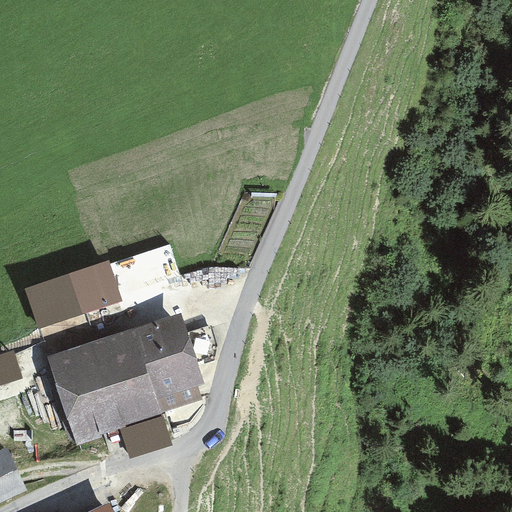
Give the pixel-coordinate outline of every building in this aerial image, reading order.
[(182,266),(189,283),(220,270),(213,253),(182,266)] [(50,330),(124,306),(112,269),(37,294),(50,330)] [(178,322),(56,360),(80,435),(202,398),(178,322)] [(0,505),(34,488),(17,454),(0,462),(0,505)] [(118,511),(112,497),(78,511),(118,511)]
